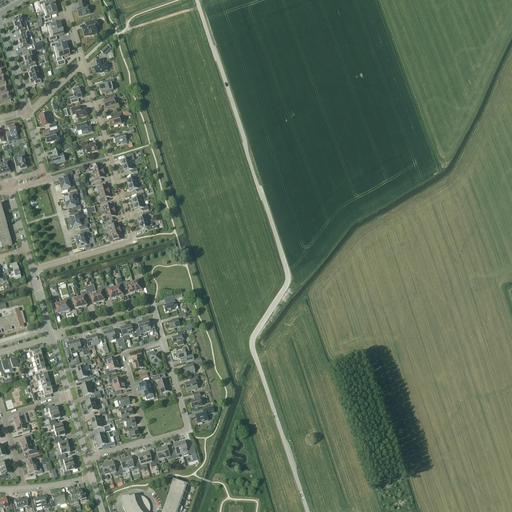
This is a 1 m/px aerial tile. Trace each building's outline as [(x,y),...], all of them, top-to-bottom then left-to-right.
[(80,9),(77,10),(79,17),(90,14),(88,7),(86,7),(84,0),(78,2),(80,7),(80,9)] [(45,1),(38,3),(39,6),(41,6),(43,12),(44,11),(55,8),(54,2),(46,4),(45,1)] [(45,17),(44,17),(45,21),(51,19),(50,15),(57,13),(55,8),(44,11),(45,17)] [(24,23),(23,18),(22,18),(21,15),(15,17),(16,20),(13,21),(14,26),(24,23)] [(87,27),(82,29),(85,37),(88,36),(89,36),(93,35),(93,34),(97,33),(96,28),(99,27),(97,21),(90,23),(91,26),(87,27)] [(49,32),(61,29),(60,23),(52,25),(51,22),(44,24),(45,27),(46,28),(47,29),(48,29),(49,32)] [(20,34),(26,32),(28,32),(27,28),(27,26),(26,23),(24,23),(14,26),(16,32),(19,31),(20,34)] [(56,36),(63,34),(61,29),(49,32),(50,38),(49,38),(50,42),(57,40),(56,36)] [(21,37),(18,38),(19,43),(30,41),(32,40),(30,34),(27,35),(26,32),(20,34),(21,37)] [(21,49),(31,46),(30,41),(19,43),(21,49)] [(42,41),(33,44),(36,52),(44,49),(42,41)] [(66,44),(58,46),(58,43),(50,45),(51,48),(53,48),(55,53),(67,50),(66,44)] [(111,49),(107,45),(100,52),(104,56),(111,49)] [(63,61),(62,57),(69,55),(67,50),(55,53),(56,59),(57,62),(63,61)] [(23,55),(24,60),(35,57),(33,52),(23,55)] [(36,63),(35,57),(24,60),(26,66),(36,63)] [(104,64),(103,59),(96,61),(97,66),(94,67),(96,74),(100,73),(100,74),(104,73),(104,72),(107,71),(105,64),(104,64)] [(28,72),(29,77),(39,74),(38,69),(37,69),(36,66),(30,68),(31,71),(28,72)] [(31,83),(34,82),(35,85),(41,83),(40,80),(41,80),(39,74),(29,77),(31,83)] [(115,85),(113,79),(105,82),(107,85),(100,87),(101,94),(113,90),(112,87),(115,85)] [(0,97),(7,96),(9,96),(8,92),(6,92),(5,88),(0,89),(0,97)] [(82,98),(79,88),(76,89),(72,90),(74,97),(70,98),(71,104),(78,102),(78,99),(82,98)] [(116,99),(115,95),(109,96),(110,100),(104,102),(106,110),(116,107),(114,100),(116,99)] [(0,97),(0,103),(1,106),(0,106),(13,103),(13,102),(11,103),(10,100),(8,100),(7,96),(0,97)] [(78,107),(71,109),(72,113),(75,112),(76,115),(77,119),(87,116),(85,109),(81,110),(79,111),(78,107)] [(45,114),(44,113),(42,114),(42,115),(39,116),(43,128),(49,126),(50,129),(57,127),(55,122),(50,124),(48,113),(45,114)] [(122,118),(121,114),(114,116),(115,119),(109,121),(111,127),(121,124),(122,124),(125,123),(123,118),(122,118)] [(85,127),(84,124),(76,126),(78,131),(81,130),(82,135),(92,132),(90,125),(85,127)] [(14,128),(13,125),(8,127),(10,134),(6,135),(9,144),(9,143),(15,141),(13,136),(16,135),(15,132),(16,132),(17,132),(17,131),(18,130),(17,130),(17,129),(16,128),(15,128),(14,128)] [(59,136),(57,130),(50,132),(51,136),(46,137),(46,140),(45,141),(46,144),(47,144),(48,144),(58,141),(56,137),(59,136)] [(127,142),(124,134),(120,135),(121,136),(114,138),(116,145),(122,143),(123,143),(127,142)] [(87,145),(86,142),(81,144),(82,149),(86,148),(87,154),(97,151),(95,143),(87,145)] [(61,155),(59,150),(53,151),(54,157),(51,158),(54,165),(65,162),(63,154),(61,155)] [(121,161),(122,167),(132,164),(131,161),(134,160),(133,155),(127,156),(127,159),(121,161)] [(20,158),(19,156),(13,157),(15,165),(18,164),(20,170),(27,168),(23,157),(20,158)] [(4,164),(1,165),(4,174),(10,173),(8,168),(11,167),(9,158),(3,160),(4,164)] [(132,164),(122,167),(124,172),(131,170),(131,173),(138,172),(137,169),(133,170),(132,164)] [(94,175),(104,172),(102,167),(97,168),(96,168),(95,165),(87,167),(89,173),(92,172),(93,172),(94,175)] [(58,179),(59,185),(69,182),(68,179),(71,178),(71,176),(73,175),(72,172),(64,174),(65,177),(58,179)] [(104,172),(94,175),(95,181),(92,182),(93,185),(100,183),(99,180),(100,179),(105,178),(104,172)] [(128,186),(137,183),(136,178),(141,177),(140,174),(132,176),(133,179),(126,181),(128,186)] [(69,182),(59,185),(61,191),(68,189),(69,192),(76,190),(75,187),(74,187),(73,184),(70,185),(69,182)] [(137,183),(128,186),(129,192),(136,190),(137,193),(143,191),(142,187),(138,186),(137,183)] [(98,189),(99,194),(109,192),(107,186),(102,187),(101,187),(101,184),(93,186),(94,190),(98,189)] [(78,194),(77,191),(69,194),(70,196),(63,198),(65,204),(74,202),(78,200),(77,197),(76,195),(78,194)] [(109,192),(99,194),(101,200),(98,200),(99,204),(106,202),(105,200),(105,199),(111,197),(109,192)] [(132,200),(133,205),(143,203),(141,197),(145,196),(144,193),(138,195),(138,198),(132,200)] [(75,205),(74,202),(65,204),(67,210),(74,208),(74,211),(81,209),(80,206),(79,206),(79,204),(75,205)] [(144,206),(143,203),(133,205),(135,211),(142,209),(143,212),(149,210),(147,205),(144,206)] [(12,245),(0,204),(0,242),(2,248),(12,245)] [(105,214),(115,211),(113,205),(108,207),(107,206),(106,204),(100,205),(101,211),(104,210),(105,214)] [(84,220),(83,216),(82,216),(81,211),(75,213),(76,216),(69,218),(71,223),(84,220)] [(115,211),(105,214),(106,217),(102,218),(104,223),(111,221),(110,219),(111,218),(116,216),(115,211)] [(139,225),(148,222),(147,216),(151,215),(150,212),(143,214),(144,217),(137,219),(139,225)] [(80,230),(88,228),(87,225),(85,225),(84,223),(85,223),(84,220),(71,223),(72,229),(79,227),(80,230)] [(148,231),(154,229),(157,229),(156,225),(153,226),(152,224),(149,224),(148,222),(139,225),(140,230),(147,228),(148,231)] [(109,230),(110,233),(120,230),(119,224),(113,226),(112,225),(112,223),(105,225),(106,228),(107,230),(109,230)] [(76,243),(89,239),(89,236),(88,236),(87,233),(90,233),(89,230),(80,232),(81,235),(74,237),(76,243)] [(108,238),(110,243),(121,239),(120,236),(122,236),(120,230),(110,233),(111,236),(108,238)] [(89,239),(76,243),(78,248),(85,246),(85,249),(91,248),(90,245),(90,242),(90,241),(89,239)] [(21,278),(16,263),(11,265),(11,264),(15,278),(20,276),(20,278),(21,278)] [(137,282),(133,283),(135,292),(142,291),(140,285),(143,284),(141,277),(136,279),(137,282)] [(122,291),(125,290),(122,283),(121,278),(118,279),(117,284),(118,287),(114,288),(117,298),(123,296),(122,291)] [(129,294),(135,292),(133,283),(128,284),(128,281),(122,283),(125,290),(127,289),(129,294)] [(100,292),(96,293),(99,303),(105,301),(103,295),(106,294),(104,287),(103,286),(101,287),(101,288),(99,289),(100,292)] [(110,300),(117,298),(114,288),(110,289),(109,286),(107,287),(106,286),(104,287),(106,294),(108,293),(110,300)] [(91,291),(86,292),(88,299),(91,298),(93,305),(99,303),(96,293),(92,294),(91,291)] [(86,299),(88,299),(86,292),(81,294),(82,297),(79,298),(81,308),(87,306),(86,299)] [(69,296),(69,298),(71,304),(73,303),(75,310),(81,308),(79,298),(75,299),(74,296),(72,296),(71,295),(69,296)] [(175,303),(173,297),(165,299),(166,305),(164,306),(166,313),(175,310),(173,304),(175,303)] [(65,302),(61,303),(64,313),(70,311),(68,305),(71,304),(69,298),(64,299),(65,302)] [(58,315),(64,313),(61,303),(58,304),(57,301),(54,301),(51,302),(53,309),(56,308),(58,315)] [(0,334),(2,334),(0,330),(3,329),(5,333),(11,331),(12,331),(11,327),(16,325),(17,329),(24,327),(23,324),(25,323),(22,312),(20,312),(19,309),(14,310),(16,314),(5,317),(0,318),(0,334)] [(180,326),(178,319),(174,320),(174,321),(168,323),(169,329),(180,326)] [(148,320),(143,322),(145,331),(146,333),(152,331),(153,334),(156,333),(155,328),(151,329),(148,320)] [(139,330),(136,331),(138,337),(141,336),(141,335),(146,333),(145,331),(143,322),(138,323),(139,330)] [(131,325),(126,327),(128,336),(133,334),(134,339),(138,338),(138,337),(136,331),(133,332),(131,325)] [(185,336),(184,331),(177,333),(178,336),(172,338),(174,344),(177,343),(178,347),(184,345),(182,337),(185,336)] [(96,335),(91,337),(94,346),(99,344),(100,348),(103,347),(101,341),(98,342),(96,335)] [(76,351),(74,342),(68,343),(70,350),(67,351),(70,360),(73,359),(72,355),(77,354),(76,351)] [(187,348),(185,347),(183,348),(182,349),(183,351),(176,353),(177,355),(176,355),(176,356),(176,357),(176,358),(177,359),(178,359),(178,360),(185,358),(186,363),(194,361),(193,355),(186,357),(186,354),(187,353),(188,352),(187,348)] [(33,358),(41,355),(40,350),(36,351),(35,348),(29,349),(30,353),(29,353),(30,358),(33,358)] [(161,361),(159,353),(150,356),(153,364),(161,361)] [(143,368),(140,356),(136,357),(134,358),(135,362),(133,362),(135,370),(143,368)] [(108,366),(118,364),(117,358),(112,360),(111,357),(103,359),(105,364),(108,363),(108,366)] [(6,360),(6,361),(7,361),(9,370),(10,373),(13,372),(12,369),(18,368),(15,359),(10,360),(10,359),(6,360)] [(203,365),(201,359),(193,361),(195,368),(203,365)] [(4,372),(9,370),(7,361),(6,361),(1,363),(1,362),(0,361),(0,371),(0,373),(1,376),(5,375),(4,372)] [(195,371),(192,362),(185,364),(186,367),(183,368),(184,374),(195,371)] [(118,364),(108,366),(109,369),(105,371),(107,376),(115,373),(115,370),(120,369),(118,364)] [(85,382),(94,379),(93,376),(89,377),(88,377),(87,374),(86,372),(77,375),(79,380),(83,379),(84,378),(85,382)] [(36,377),(37,382),(48,379),(47,374),(38,376),(38,377),(36,377)] [(199,382),(197,376),(192,378),(193,382),(185,384),(185,385),(185,386),(186,387),(187,392),(197,389),(196,383),(199,382)] [(114,387),(124,384),(122,379),(117,380),(117,377),(108,380),(110,385),(113,384),(114,387)] [(95,382),(94,379),(85,382),(86,385),(81,386),(82,391),(91,389),(90,386),(92,386),(92,383),(95,382)] [(170,392),(166,380),(159,382),(160,387),(159,388),(161,394),(170,392)] [(152,394),(149,382),(140,385),(142,390),(142,391),(144,391),(145,391),(146,396),(152,394)] [(124,384),(114,387),(115,390),(112,390),(114,396),(121,394),(121,391),(126,389),(124,384)] [(51,389),(43,391),(40,392),(42,397),(44,396),(45,399),(51,397),(50,394),(52,394),(51,389)] [(94,394),(95,397),(101,395),(100,392),(96,393),(95,390),(92,391),(91,389),(82,391),(84,397),(94,394)] [(201,399),(200,393),(193,395),(195,401),(190,402),(192,409),(202,406),(200,400),(201,399)] [(121,400),(121,397),(115,399),(116,402),(117,401),(119,408),(130,404),(128,398),(122,400),(121,400)] [(50,415),(58,413),(58,412),(58,410),(58,409),(57,408),(57,407),(51,409),(51,406),(45,407),(46,413),(49,412),(50,415)] [(124,410),(123,407),(118,409),(119,412),(120,412),(121,418),(133,415),(131,408),(124,410)] [(215,413),(213,407),(203,410),(204,414),(196,416),(198,424),(208,421),(207,416),(211,414),(215,413)] [(58,414),(58,413),(50,415),(51,421),(49,422),(50,425),(56,423),(55,420),(60,418),(59,417),(60,416),(59,415),(58,414)] [(15,426),(25,423),(28,423),(25,414),(19,416),(20,419),(14,420),(15,426)] [(127,420),(126,417),(121,419),(121,422),(125,421),(127,427),(136,425),(134,418),(127,420)] [(26,426),(25,423),(15,426),(17,432),(23,430),(24,433),(30,431),(28,426),(26,426)] [(53,427),(54,432),(63,430),(63,429),(63,427),(62,426),(61,424),(56,426),(56,423),(50,425),(50,428),(53,427)] [(130,431),(129,428),(124,429),(124,432),(128,431),(130,437),(131,437),(131,438),(132,439),(136,438),(137,436),(139,435),(137,429),(130,431)] [(95,436),(97,442),(110,438),(108,433),(111,432),(110,429),(104,431),(105,434),(104,434),(95,436)] [(63,431),(63,430),(54,432),(55,436),(53,436),(54,442),(61,440),(60,437),(65,436),(64,434),(65,433),(64,432),(63,431)] [(20,442),(21,447),(31,445),(30,441),(33,440),(31,435),(25,437),(26,440),(20,442)] [(110,438),(97,442),(98,447),(107,445),(108,444),(109,448),(115,446),(114,443),(111,443),(110,438)] [(61,443),(61,440),(54,442),(55,445),(58,444),(59,450),(68,447),(68,446),(68,445),(68,444),(67,443),(66,441),(61,443)] [(185,441),(179,443),(182,454),(186,453),(187,456),(194,453),(192,446),(187,447),(185,441)] [(175,451),(172,451),(174,459),(179,458),(179,455),(182,454),(179,443),(173,445),(175,451)] [(31,445),(21,447),(23,453),(29,451),(30,455),(38,453),(36,447),(32,448),(31,445)] [(68,448),(68,447),(59,450),(61,455),(58,456),(58,459),(59,459),(65,457),(65,454),(70,453),(69,451),(70,450),(69,449),(68,448)] [(167,447),(161,448),(164,459),(168,458),(169,461),(174,459),(172,451),(169,452),(167,447)] [(159,461),(164,459),(161,448),(155,450),(157,456),(154,457),(156,464),(159,463),(159,461)] [(157,467),(156,464),(154,457),(151,458),(149,452),(143,453),(146,464),(150,463),(151,468),(157,467)] [(139,461),(136,462),(138,469),(139,472),(144,470),(144,468),(143,465),(146,464),(143,453),(137,455),(139,461)] [(27,469),(37,466),(35,460),(40,459),(40,456),(31,458),(32,461),(26,463),(27,469)] [(65,457),(59,459),(61,464),(63,463),(64,467),(73,464),(73,463),(73,462),(73,461),(72,460),(71,459),(66,460),(65,457)] [(138,469),(136,462),(133,463),(131,457),(125,459),(129,469),(132,468),(133,471),(138,469)] [(121,466),(118,467),(120,475),(126,473),(125,470),(129,469),(125,459),(120,460),(121,466)] [(107,464),(111,475),(114,474),(115,477),(121,476),(120,475),(118,467),(115,468),(113,462),(107,464)] [(73,464),(64,467),(62,467),(64,476),(70,474),(70,471),(75,470),(74,469),(75,467),(74,466),(73,465),(73,464)] [(107,476),(111,475),(107,464),(102,465),(103,471),(100,472),(103,481),(108,479),(107,476)] [(37,466),(27,469),(29,474),(35,473),(36,475),(42,474),(41,468),(38,469),(37,466)] [(9,468),(0,471),(2,476),(0,476),(0,479),(5,478),(4,475),(11,473),(9,468)] [(178,511),(180,507),(183,508),(184,507),(181,506),(183,499),(186,501),(186,500),(183,499),(185,492),(188,493),(189,493),(186,492),(188,485),(191,486),(173,480),(171,487),(162,511),(149,511),(150,511),(150,510),(150,508),(150,507),(150,506),(149,502),(148,501),(147,500),(146,499),(145,498),(143,497),(142,496),(141,496),(138,495),(137,495),(135,495),(134,495),(133,496),(131,496),(129,497),(121,499),(122,504),(123,509),(123,511),(124,511),(123,511),(178,511)] [(75,491),(78,501),(81,500),(81,502),(86,500),(84,494),(82,494),(80,489),(75,491)] [(74,502),(78,501),(75,491),(69,493),(71,498),(68,498),(70,505),(75,504),(74,502)] [(60,504),(59,504),(60,507),(63,506),(69,504),(67,497),(64,498),(63,497),(62,493),(57,495),(60,504)] [(60,504),(57,495),(51,496),(53,501),(50,502),(51,508),(57,507),(57,505),(59,504),(60,504)] [(38,497),(41,507),(42,510),(45,509),(50,508),(48,500),(45,501),(45,500),(44,496),(38,497)] [(41,507),(38,497),(33,499),(34,504),(31,504),(33,511),(36,511),(36,509),(41,507)] [(5,498),(0,499),(3,509),(6,508),(7,511),(13,509),(11,503),(7,504),(5,498)] [(20,499),(23,509),(26,508),(26,510),(31,508),(29,502),(27,502),(25,498),(20,499)] [(23,509),(20,499),(14,501),(16,506),(13,507),(14,511),(19,511),(20,511),(19,510),(23,509)]
